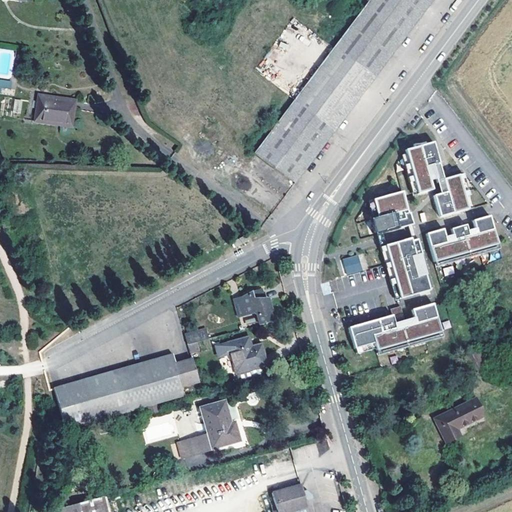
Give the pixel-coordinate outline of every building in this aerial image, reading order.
[(370,0),(256,153),(296,182),(432,0),(370,0)] [(0,93),(9,94),(10,80),(0,79),(0,93)] [(73,127),(76,100),(39,95),(36,122),(73,127)] [(14,99),(13,113),(21,114),(22,100),(14,99)] [(431,136),(403,144),(404,148),(417,192),(432,187),(428,175),(424,162),(437,158),(431,136)] [(404,148),(400,150),(412,193),(417,192),(404,148)] [(444,179),(437,158),(424,162),(428,175),(435,173),(439,186),(445,184),(444,179)] [(463,174),(458,175),(468,209),(472,208),(463,174)] [(447,192),(433,196),(439,217),(468,209),(458,175),(444,179),(445,184),(447,192)] [(379,234),(398,229),(396,221),(405,219),(404,215),(408,214),(402,192),(377,199),(382,217),(377,218),(375,219),(379,234)] [(377,199),(372,200),(377,218),(382,217),(377,199)] [(405,219),(396,221),(398,229),(412,225),(409,213),(408,214),(404,215),(405,219)] [(443,229),(426,234),(435,267),(499,249),(489,216),(472,221),(475,230),(476,234),(446,242),(445,238),(443,229)] [(375,219),(370,220),(375,236),(379,234),(375,219)] [(453,236),(445,238),(446,242),(476,234),(475,230),(468,232),(466,225),(451,230),(453,236)] [(416,257),(412,258),(417,276),(424,274),(419,256),(421,255),(416,237),(411,238),(416,257)] [(411,238),(384,246),(399,299),(429,291),(424,274),(417,276),(412,258),(416,257),(411,238)] [(384,246),(380,247),(395,300),(399,299),(384,246)] [(369,252),(342,259),(348,281),(375,273),(369,252)] [(453,265),(442,268),(444,276),(455,273),(453,265)] [(241,297),(245,314),(254,311),(259,314),(262,324),(271,322),(268,311),(271,309),(268,298),(265,298),(260,298),(257,290),(252,291),(241,297)] [(245,314),(241,297),(234,301),(238,315),(245,314)] [(391,316),(349,328),(355,349),(375,344),(376,348),(376,351),(441,333),(433,304),(411,310),(413,317),(415,323),(394,329),(393,323),(391,316)] [(392,308),(395,319),(403,318),(401,306),(392,308)] [(413,317),(393,323),(394,329),(415,323),(413,317)] [(187,335),(189,344),(196,342),(208,339),(205,330),(187,335)] [(441,333),(376,351),(378,355),(442,337),(441,333)] [(219,356),(223,355),(231,353),(236,373),(238,381),(266,373),(263,366),(267,365),(261,345),(251,347),(248,337),(216,346),(219,356)] [(188,344),(192,359),(201,357),(196,342),(189,344),(188,344)] [(375,344),(355,349),(356,354),(376,348),(375,344)] [(478,352),(464,358),(474,378),(487,371),(478,352)] [(231,353),(223,355),(229,375),(236,373),(231,353)] [(54,388),(66,430),(185,396),(182,386),(199,381),(192,359),(175,363),(173,355),(54,388)] [(485,416),(476,399),(434,419),(446,443),(460,436),(457,430),(485,416)] [(208,436),(190,441),(194,455),(241,441),(235,421),(232,422),(225,400),(200,407),(208,436)] [(190,441),(177,445),(181,459),(194,455),(190,441)] [(301,485),(272,492),(277,511),(316,511),(312,497),(311,497),(310,494),(305,492),(303,492),(301,485)] [(104,511),(101,497),(51,510),(51,511),(104,511)]
